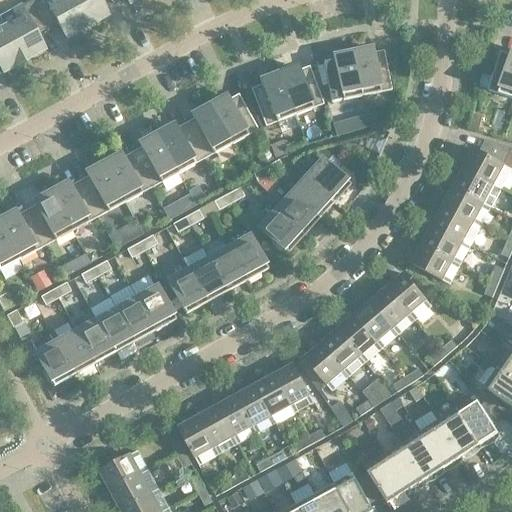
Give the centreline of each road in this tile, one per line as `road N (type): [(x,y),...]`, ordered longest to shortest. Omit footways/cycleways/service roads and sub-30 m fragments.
road 1 (residential): [(45,447),(294,309),(345,264),(393,209),(443,104),(444,0)]
road 2 (residential): [(0,143),(206,30),(282,0)]
